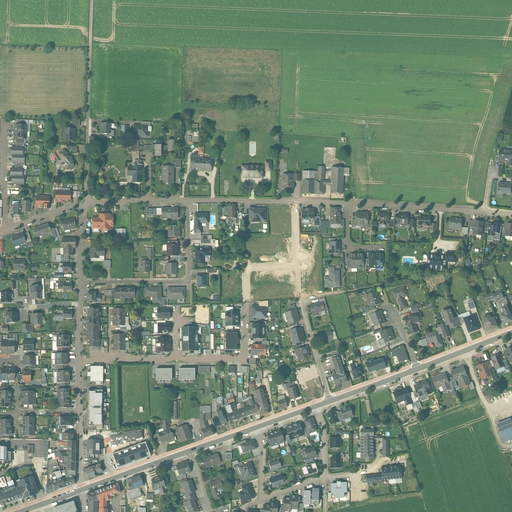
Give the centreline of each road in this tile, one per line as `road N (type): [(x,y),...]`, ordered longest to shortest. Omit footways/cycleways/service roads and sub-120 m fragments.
road 1 (residential): [(293,202),(511,214)]
road 2 (residential): [(86,204),(92,0)]
road 3 (residential): [(80,281),(186,281),(186,200)]
